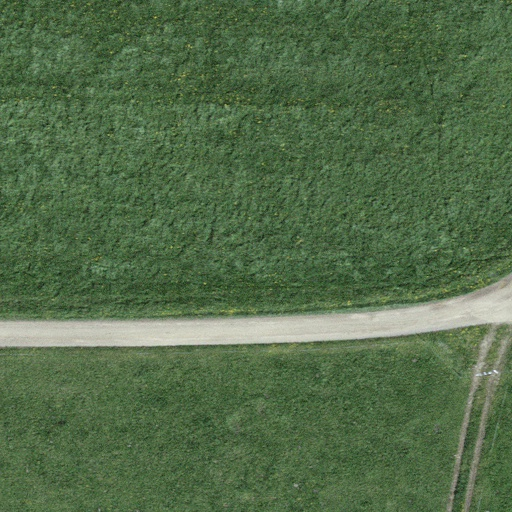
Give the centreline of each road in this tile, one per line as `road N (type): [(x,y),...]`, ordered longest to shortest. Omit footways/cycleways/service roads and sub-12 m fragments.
road 1 (track): [(511,298),(503,309),(195,344),(0,347)]
road 2 (track): [(445,511),(472,377),(503,309)]
